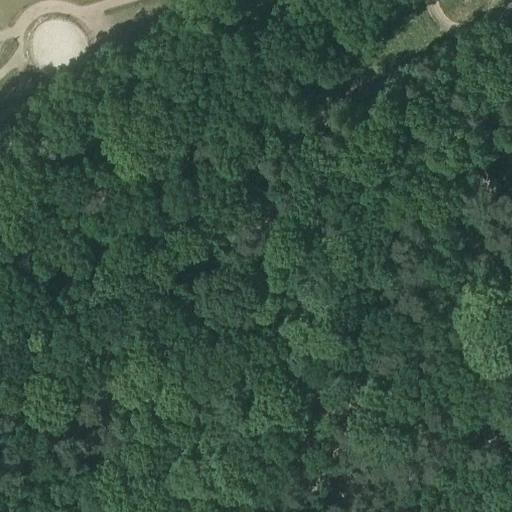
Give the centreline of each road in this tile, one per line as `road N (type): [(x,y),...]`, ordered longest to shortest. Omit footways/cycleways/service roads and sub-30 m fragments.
road 1 (track): [(0,312),(81,272),(443,0)]
road 2 (track): [(0,280),(105,185),(220,0)]
road 3 (track): [(0,444),(171,511)]
road 4 (track): [(511,443),(503,316),(511,313)]
road 5 (track): [(245,0),(340,76)]
